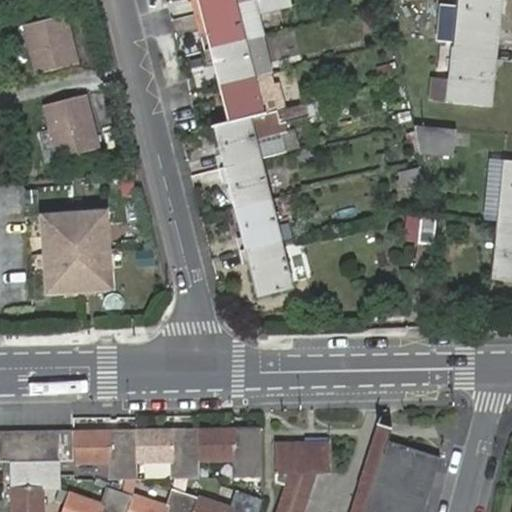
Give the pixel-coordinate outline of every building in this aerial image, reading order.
[(197,0),(201,15),(221,9),(251,2),(250,0),(197,0)] [(288,0),(258,0),(253,1),(257,14),(290,6),(288,0)] [(474,46),(498,48),(503,0),(458,0),(458,5),(465,6),(460,44),(474,46)] [(201,15),(210,51),(230,46),(248,41),(262,37),(257,14),(253,1),(251,2),(221,9),(201,15)] [(454,44),(460,44),(465,6),(458,5),(454,44)] [(67,17),(26,28),(38,77),(79,66),(67,17)] [(248,41),(257,78),(271,74),(262,37),(248,41)] [(210,51),(220,87),(235,83),(257,78),(248,41),(230,46),(210,51)] [(491,108),(498,48),(474,46),(460,44),(457,80),(450,80),(432,78),(430,101),(447,103),(491,108)] [(457,80),(460,44),(454,44),(450,80),(457,80)] [(220,87),(229,124),(240,121),(265,115),(257,78),(235,83),(220,87)] [(87,97),(46,107),(60,161),(101,151),(87,97)] [(215,128),(225,168),(240,164),(262,159),(256,140),(286,132),(284,124),(318,115),(315,103),(265,115),(240,121),(229,124),(215,128)] [(453,158),(456,130),(414,127),(421,155),(453,158)] [(225,168),(235,209),(251,205),(271,200),(262,159),(240,164),(225,168)] [(485,220),(498,221),(505,162),(491,160),(485,220)] [(511,222),(511,162),(505,162),(498,221),(504,222),(511,222)] [(398,189),(423,181),(418,167),(394,174),(398,189)] [(235,209),(246,251),(261,247),(283,242),(294,239),(291,224),(279,228),(271,200),(251,205),(235,209)] [(434,246),(437,215),(423,214),(421,244),(434,246)] [(41,219),(47,294),(109,289),(105,215),(41,219)] [(501,259),(504,222),(498,221),(494,258),(501,259)] [(511,281),(511,222),(504,222),(501,259),(494,258),(491,280),(511,281)] [(261,247),(246,251),(258,297),(294,288),(283,242),(261,247)] [(363,511),(386,440),(389,441),(393,428),(379,423),(350,511),(303,511),(314,479),(305,476),(293,511),(363,511)] [(236,478),(262,478),(261,427),(198,429),(199,459),(235,459),(236,478)] [(187,479),(199,478),(199,459),(198,429),(137,430),(136,430),(136,461),(176,460),(176,479),(187,479)] [(136,461),(136,430),(74,431),(74,432),(75,462),(112,460),(113,481),(123,481),(124,479),(136,479),(136,461)] [(0,432),(0,463),(12,463),(14,463),(13,432),(0,432)] [(29,463),(29,432),(13,432),(14,463),(29,463)] [(43,462),(43,432),(29,432),(29,463),(43,462)] [(43,462),(56,462),(61,462),(59,432),(43,432),(43,462)] [(75,462),(74,432),(59,432),(61,462),(75,462)] [(410,447),(389,441),(386,440),(363,511),(424,511),(443,458),(410,447)] [(293,511),(305,476),(314,479),(316,471),(330,472),(331,442),(276,442),(275,482),(285,485),(276,511),(293,511)] [(12,463),(13,511),(43,511),(43,489),(56,488),(56,462),(43,462),(29,463),(14,463),(12,463)] [(61,511),(126,511),(131,498),(118,493),(109,490),(103,508),(67,497),(61,511)] [(260,511),(264,500),(238,492),(231,511),(200,501),(196,500),(191,511),(260,511)] [(131,498),(126,511),(191,511),(196,500),(173,493),(167,509),(131,498)]
